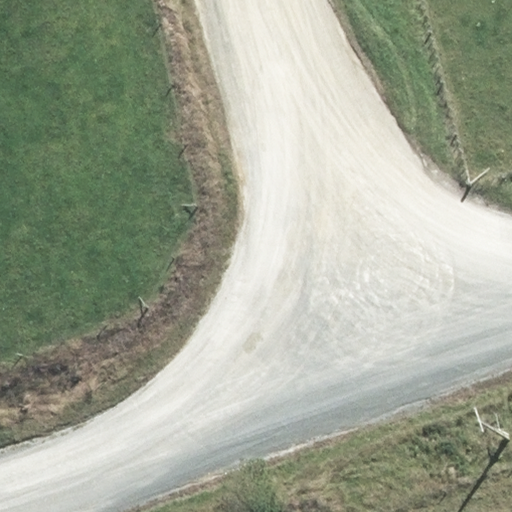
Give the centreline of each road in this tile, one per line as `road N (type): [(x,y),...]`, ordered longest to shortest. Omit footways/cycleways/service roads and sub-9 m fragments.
road 1 (unclassified): [(264,0),(367,391)]
road 2 (unclassified): [(367,391),(0,507)]
road 3 (unclassified): [(511,343),(367,391)]
